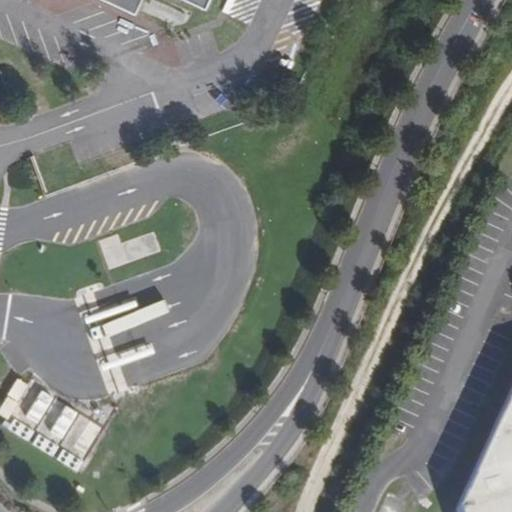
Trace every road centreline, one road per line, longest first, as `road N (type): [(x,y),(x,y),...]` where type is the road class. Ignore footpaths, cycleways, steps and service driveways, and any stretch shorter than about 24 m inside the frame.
road 1 (secondary): [(313,369),(414,116),(477,0)]
road 2 (secondary): [(313,369),(191,491),(157,511)]
road 3 (secondary): [(220,511),(287,437),(313,369)]
